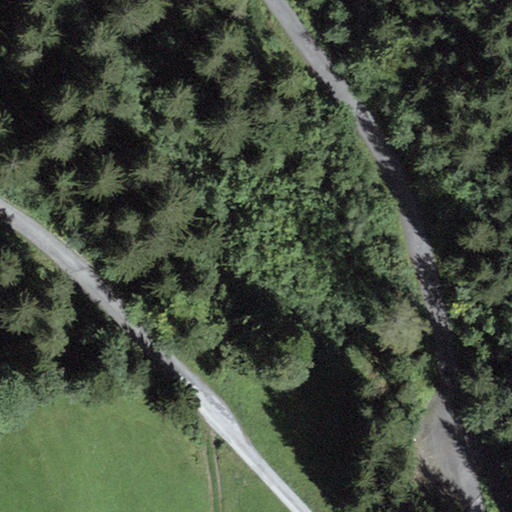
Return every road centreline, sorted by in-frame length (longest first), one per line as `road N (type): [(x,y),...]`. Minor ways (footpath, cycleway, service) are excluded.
road 1 (unclassified): [(478,511),(404,194),(343,93),(272,0)]
road 2 (unclassified): [(0,221),(88,285),(302,511)]
